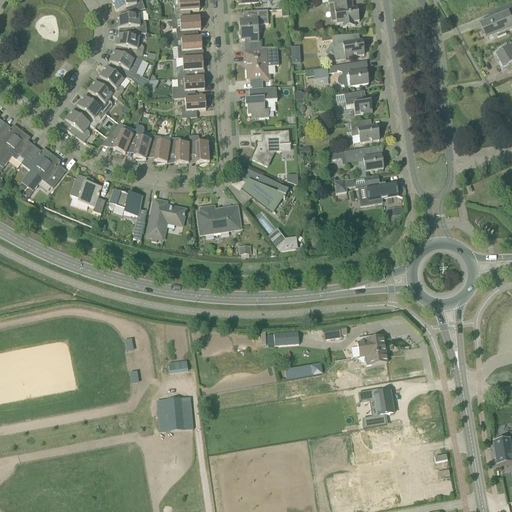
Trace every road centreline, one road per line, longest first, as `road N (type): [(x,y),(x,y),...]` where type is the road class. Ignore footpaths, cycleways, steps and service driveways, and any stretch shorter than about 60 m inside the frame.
road 1 (residential): [(217,0),(224,174),(183,183),(139,178),(45,129)]
road 2 (primary): [(346,290),(192,295),(87,271),(0,229)]
road 3 (unclassified): [(384,1),(420,196)]
road 4 (unclassified): [(449,169),(420,0)]
road 5 (residential): [(45,129),(102,44),(92,0)]
road 6 (secondary): [(481,511),(459,384)]
